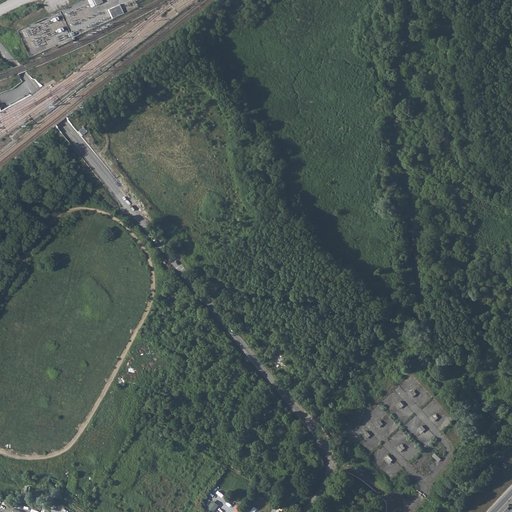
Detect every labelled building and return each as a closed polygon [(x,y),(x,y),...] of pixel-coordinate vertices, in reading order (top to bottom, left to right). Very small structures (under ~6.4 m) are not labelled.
[(112,19),(122,13),(118,5),(107,10),(112,19)] [(18,128),(0,141),(0,143),(2,146),(21,132),(18,128)] [(370,435),(365,430),(360,434),(366,439),(370,435)] [(441,459),(434,453),(432,456),(439,462),(441,459)] [(393,460),(387,454),(383,459),(388,465),(393,460)] [(87,504),(93,508),(98,501),(92,497),(87,504)]
